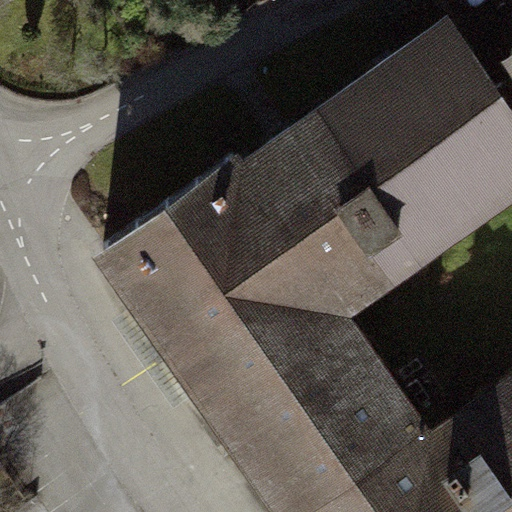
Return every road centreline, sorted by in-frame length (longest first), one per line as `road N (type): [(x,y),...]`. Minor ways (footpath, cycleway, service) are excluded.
road 1 (residential): [(176,511),(51,329)]
road 2 (residential): [(51,329),(0,188)]
